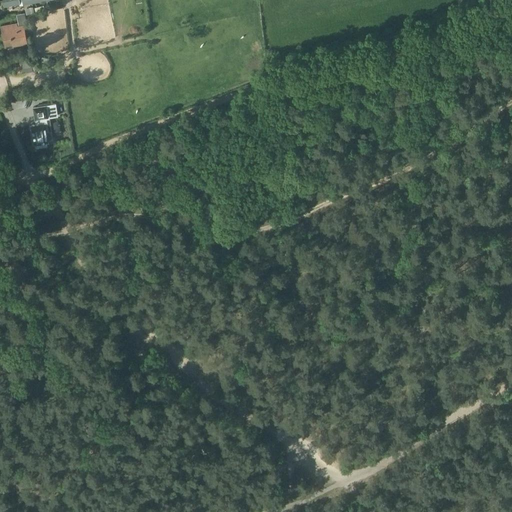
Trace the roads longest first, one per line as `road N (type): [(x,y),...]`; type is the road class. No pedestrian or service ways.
road 1 (track): [(0,185),(96,177),(511,1)]
road 2 (track): [(66,230),(128,223),(285,227),(407,173),(511,104)]
road 3 (track): [(511,383),(341,480)]
